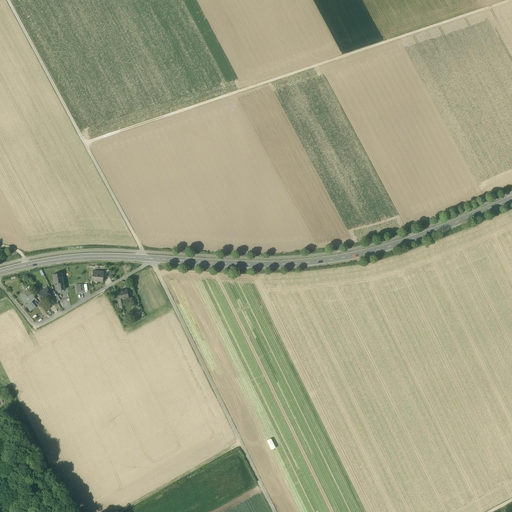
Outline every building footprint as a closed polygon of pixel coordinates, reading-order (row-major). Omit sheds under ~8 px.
[(92,281),(97,282),(97,281),(103,281),(104,277),(104,272),(93,271),(92,281)] [(57,284),(58,291),(65,290),(62,277),(63,277),(63,274),(62,274),(62,273),(53,275),(54,284),(57,284)] [(84,292),(82,284),(76,285),(77,293),(84,292)] [(37,293),(41,301),(46,299),(46,298),(51,295),(48,290),(48,288),(37,293)] [(116,292),(118,301),(123,300),(129,299),(127,290),(116,292)] [(27,305),(31,311),(35,308),(31,302),(32,301),(29,297),(28,297),(24,293),(19,297),(25,305),(25,306),(27,305)]
